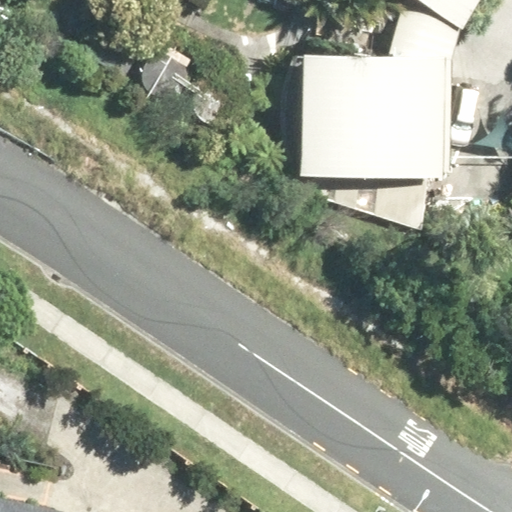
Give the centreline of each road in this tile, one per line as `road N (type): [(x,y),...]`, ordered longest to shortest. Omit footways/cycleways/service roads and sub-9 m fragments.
road 1 (residential): [(511,506),(0,177)]
road 2 (unknown): [(511,56),(444,231)]
